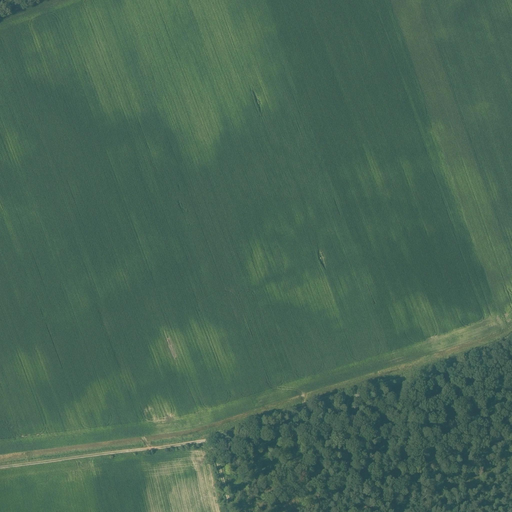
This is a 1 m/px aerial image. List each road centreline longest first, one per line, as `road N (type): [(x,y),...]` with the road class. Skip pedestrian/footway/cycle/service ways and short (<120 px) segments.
road 1 (track): [(511,338),(211,439)]
road 2 (track): [(211,439),(0,467)]
